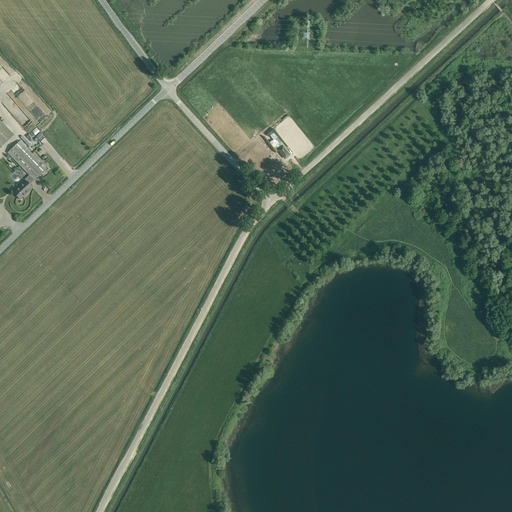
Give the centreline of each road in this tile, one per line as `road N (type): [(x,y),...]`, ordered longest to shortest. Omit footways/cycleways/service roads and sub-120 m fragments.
road 1 (tertiary): [(99,511),(248,226),(269,202),(167,89)]
road 2 (track): [(503,13),(296,206),(281,191)]
road 3 (unclassified): [(0,250),(167,89)]
road 4 (tertiary): [(167,89),(266,0)]
